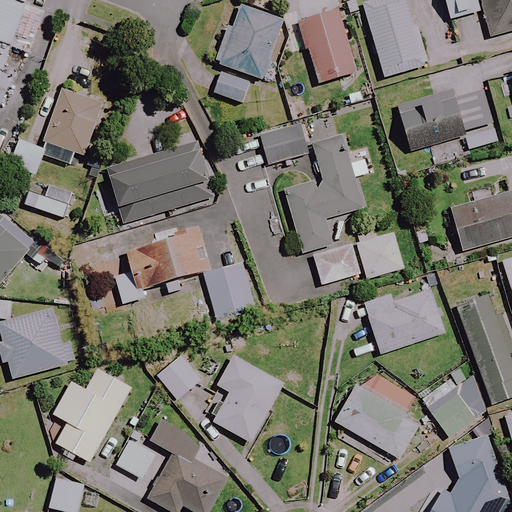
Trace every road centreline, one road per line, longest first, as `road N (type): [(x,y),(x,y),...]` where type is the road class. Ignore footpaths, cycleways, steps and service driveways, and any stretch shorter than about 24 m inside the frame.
road 1 (unknown): [(160,61),(283,301)]
road 2 (unknown): [(160,61),(123,246)]
